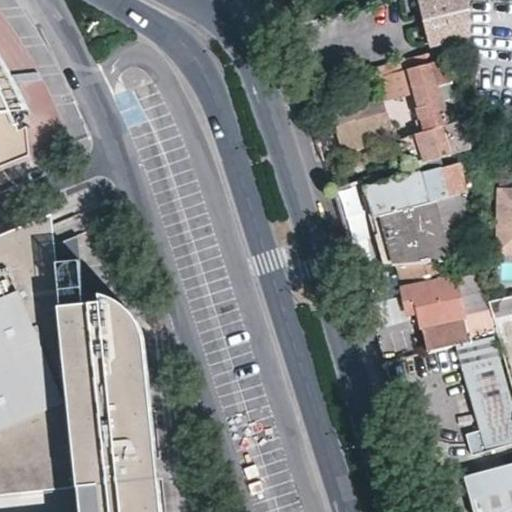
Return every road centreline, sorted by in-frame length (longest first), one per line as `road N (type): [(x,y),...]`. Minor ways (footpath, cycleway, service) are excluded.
road 1 (primary): [(118,0),(170,34),(202,69),(348,511)]
road 2 (primary): [(398,511),(248,43),(186,0)]
road 3 (unknown): [(263,92),(414,23)]
road 4 (residential): [(125,153),(0,203)]
